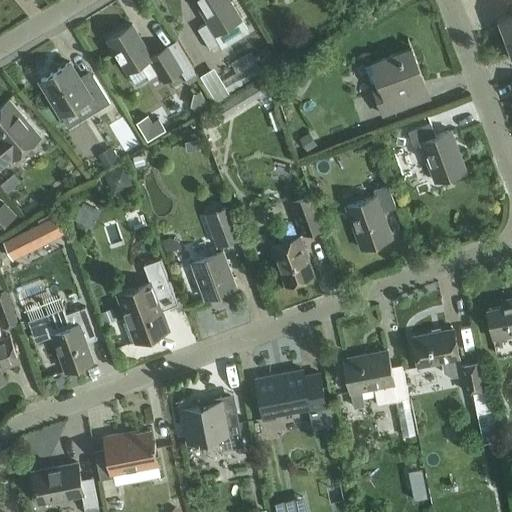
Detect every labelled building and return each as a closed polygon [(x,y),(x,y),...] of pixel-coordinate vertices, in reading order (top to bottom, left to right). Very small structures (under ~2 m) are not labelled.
[(197,28),(210,49),(221,42),(223,45),(248,30),(229,0),(194,0),(208,22),(197,28)] [(506,40),(511,38),(511,1),(507,4),(511,15),(498,19),(506,40)] [(175,41),(151,55),(132,24),(108,38),(128,71),(140,63),(149,77),(160,71),(165,79),(181,69),(187,78),(195,73),(175,41)] [(372,84),(384,114),(415,103),(409,88),(424,82),(411,48),(372,62),(379,82),(372,84)] [(215,87),(232,77),(218,53),(201,62),(215,87)] [(94,75),(82,82),(69,61),(40,79),(61,114),(90,97),(98,110),(110,102),(94,75)] [(224,85),(211,93),(215,100),(229,93),(224,85)] [(368,88),(357,92),(364,112),(374,108),(368,88)] [(453,98),(457,110),(478,103),(474,91),(453,98)] [(171,117),(160,98),(141,109),(153,128),(171,117)] [(0,168),(12,158),(13,159),(41,136),(9,99),(0,107),(0,168)] [(451,131),(436,136),(432,123),(409,132),(414,146),(421,143),(435,182),(466,171),(451,131)] [(263,184),(248,189),(258,215),(272,210),(263,184)] [(374,241),(375,244),(393,238),(383,212),(396,207),(388,185),(374,190),(376,196),(346,207),(362,249),(366,248),(365,245),(374,241)] [(0,197),(0,205),(7,214),(19,203),(8,191),(0,197)] [(292,201),(304,235),(323,228),(310,194),(292,201)] [(229,206),(220,209),(217,200),(207,203),(211,213),(205,215),(216,245),(241,236),(229,206)] [(300,235),(298,236),(293,224),(290,222),(279,226),(277,230),(282,242),(271,246),(286,286),(315,275),(300,235)] [(191,262),(205,298),(236,286),(222,250),(191,262)] [(123,323),(131,343),(169,329),(159,303),(175,297),(161,259),(144,265),(150,283),(117,295),(127,322),(123,323)] [(0,292),(0,318),(3,328),(17,323),(6,290),(0,292)] [(511,304),(488,309),(494,339),(511,335),(511,304)] [(85,308),(66,315),(63,307),(28,320),(35,340),(52,334),(66,371),(92,362),(82,334),(93,330),(85,308)] [(482,360),(461,364),(454,329),(412,337),(418,366),(441,362),(443,372),(452,377),(461,375),(464,390),(487,386),(482,360)] [(0,369),(19,362),(9,336),(0,339),(0,383),(4,382),(0,369)] [(402,364),(390,366),(387,350),(344,358),(350,393),(393,385),(396,401),(408,399),(402,364)] [(320,373),(304,376),(303,369),(255,378),(263,419),(275,416),(274,410),(308,403),(310,413),(327,409),(320,373)] [(236,410),(224,412),(222,400),(181,408),(188,443),(220,436),(223,449),(243,445),(236,410)] [(113,473),(157,464),(150,430),(121,436),(121,433),(104,437),(110,467),(98,469),(100,480),(114,477),(113,473)] [(93,477),(81,480),(78,463),(32,472),(38,502),(82,494),(85,509),(98,506),(93,477)] [(246,511),(275,511),(273,496),(245,500),(246,511)]
